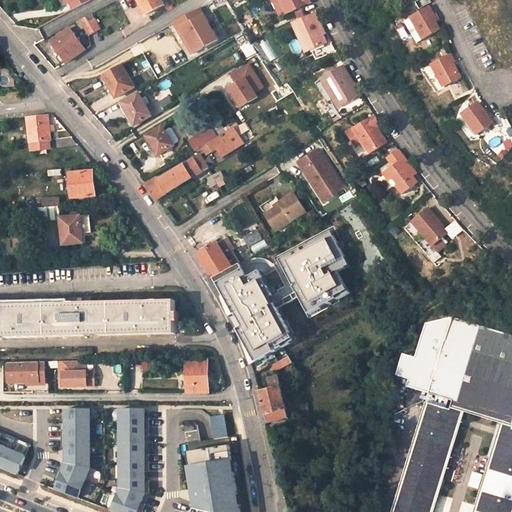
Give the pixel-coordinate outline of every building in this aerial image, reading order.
[(68,5),(71,12),(91,0),(90,0),(60,0),(63,7),(68,5)] [(158,0),(136,0),(144,15),(162,6),(158,0)] [(281,0),(287,13),(311,1),(310,0),(281,0)] [(201,7),(172,22),(189,56),(218,41),(201,7)] [(226,7),(219,11),(223,20),(228,18),(230,21),(233,19),(233,18),(226,7)] [(431,7),(413,18),(425,39),(442,29),(434,15),(436,14),(431,7)] [(315,11),(292,22),(307,52),(327,42),(316,21),(319,20),(315,11)] [(87,18),(81,21),(90,36),(100,29),(94,19),(88,21),(87,18)] [(233,35),(242,30),(235,20),(226,25),(233,35)] [(66,62),(84,51),(83,49),(70,29),(52,42),(66,62)] [(249,42),(242,30),(233,35),(240,48),(249,42)] [(249,42),(240,48),(247,58),(256,52),(249,42)] [(452,56),(435,66),(448,87),(464,78),(455,64),(457,63),(452,56)] [(140,58),(141,69),(148,68),(147,57),(140,58)] [(262,87),(249,64),(232,74),(238,83),(234,85),(238,91),(234,93),(239,101),(246,97),(248,102),(257,96),(254,92),(262,87)] [(346,75),(349,73),(344,66),(322,79),(339,107),(359,96),(354,87),(346,75)] [(119,67),(103,76),(116,98),(131,89),(119,67)] [(350,73),(346,75),(354,87),(356,86),(350,73)] [(164,90),(172,86),(168,78),(160,83),(164,90)] [(135,125),(151,115),(146,106),(150,103),(145,96),(141,99),(139,94),(123,104),(135,125)] [(170,97),(160,101),(162,107),(172,104),(170,97)] [(242,106),(248,102),(246,97),(239,101),(242,106)] [(463,116),(478,136),(494,124),(479,104),(463,116)] [(376,114),(355,128),(372,152),(388,139),(377,126),(381,123),(376,114)] [(26,117),(30,141),(50,139),(46,115),(26,117)] [(507,139),(511,136),(511,128),(507,119),(499,123),(507,139)] [(223,133),(225,132),(219,123),(189,142),(195,151),(202,147),(223,133)] [(173,146),(162,128),(151,135),(152,138),(150,139),(159,154),(173,146)] [(229,142),(223,133),(202,147),(207,155),(229,142)] [(335,191),(345,185),(321,148),(300,162),(306,171),(308,170),(314,179),(312,180),(322,195),(332,189),(334,192),(335,191)] [(394,166),(405,159),(400,150),(388,158),(394,166)] [(184,165),(192,178),(207,168),(200,155),(184,165)] [(394,166),(384,173),(393,187),(397,187),(402,194),(421,181),(416,174),(412,177),(406,169),(410,166),(405,159),(394,166)] [(192,178),(184,165),(159,181),(166,194),(192,178)] [(416,174),(410,166),(406,169),(412,177),(416,174)] [(308,170),(306,171),(312,180),(314,179),(308,170)] [(70,174),(73,199),(95,196),(93,171),(70,174)] [(211,188),(217,184),(216,183),(212,176),(206,180),(211,188)] [(157,200),(166,194),(159,181),(158,179),(147,185),(157,200)] [(338,194),(335,191),(334,192),(332,189),(322,195),(326,202),(338,194)] [(276,208),(287,225),(307,212),(295,193),(280,202),(282,205),(276,208)] [(42,199),(42,208),(60,206),(59,197),(42,199)] [(430,209),(413,223),(433,247),(441,241),(448,235),(443,229),(435,220),(437,218),(430,209)] [(60,218),(63,245),(83,242),(82,233),(90,232),(89,216),(81,217),(81,216),(60,218)] [(437,218),(435,220),(443,229),(444,227),(437,218)] [(259,231),(244,237),(248,246),(262,240),(259,231)] [(198,254),(212,278),(230,267),(242,260),(229,236),(217,243),(198,254)] [(214,280),(223,299),(243,288),(252,283),(242,265),(232,270),(214,280)] [(0,305),(0,338),(176,333),(175,331),(184,331),(184,320),(178,320),(178,312),(175,312),(174,299),(0,305)] [(404,354),(398,375),(411,379),(409,386),(465,404),(468,412),(500,421),(507,417),(511,418),(511,334),(455,317),(426,324),(416,358),(404,354)] [(241,337),(252,368),(264,363),(253,334),(241,337)] [(186,361),(188,392),(208,391),(207,360),(186,361)] [(79,362),(61,362),(62,388),(93,387),(93,372),(80,373),(79,362)] [(37,363),(7,364),(7,384),(38,383),(37,363)] [(260,391),(266,422),(286,418),(279,387),(277,377),(268,379),(270,389),(260,391)] [(426,403),(392,511),(432,511),(462,414),(426,403)] [(90,409),(66,410),(66,430),(62,430),(62,447),(66,447),(66,463),(62,463),(53,484),(80,495),(90,467),(85,466),(85,456),(90,456),(90,445),(86,445),(86,432),(90,432),(90,409)] [(144,409),(120,409),(120,421),(124,421),(124,434),(120,434),(121,456),(124,456),(124,470),(121,470),(121,481),(124,481),(124,489),(121,489),(113,507),(124,511),(141,511),(145,504),(140,502),(144,493),(149,493),(149,481),(144,481),(144,471),(149,471),(149,454),(144,454),(144,436),(149,436),(149,418),(144,418),(144,409)] [(478,511),(511,511),(511,428),(505,427),(478,511)] [(0,462),(19,470),(25,457),(16,453),(22,441),(2,432),(1,437),(0,436),(0,462)] [(240,511),(228,437),(186,443),(195,511),(240,511)] [(458,483),(460,472),(450,470),(449,481),(458,483)] [(468,487),(478,490),(483,474),(472,471),(468,487)]
